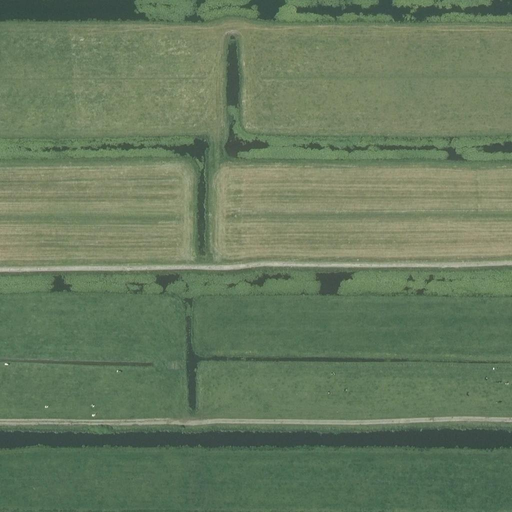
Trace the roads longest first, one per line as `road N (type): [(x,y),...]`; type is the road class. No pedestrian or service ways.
road 1 (track): [(511,263),(0,269)]
road 2 (track): [(511,420),(0,423)]
